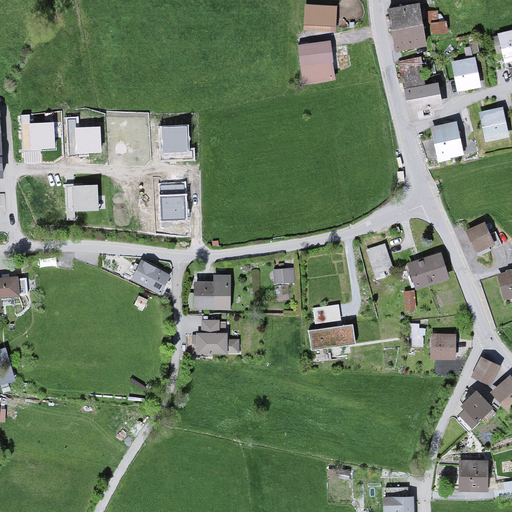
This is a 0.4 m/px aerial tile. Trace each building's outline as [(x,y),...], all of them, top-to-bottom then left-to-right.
[(335,6),(303,4),(302,30),(334,32),(335,6)] [(416,6),(384,10),(389,52),(421,48),(416,6)] [(429,9),(430,19),(438,19),(437,9),(429,9)] [(443,20),(430,23),(432,33),(445,31),(443,20)] [(511,32),(499,36),(503,52),(511,49),(511,32)] [(326,42),(293,46),(297,81),(330,77),(326,42)] [(469,45),(471,53),(479,51),(477,43),(469,45)] [(400,63),(404,87),(423,84),(419,60),(400,63)] [(477,61),(453,63),(454,79),(478,78),(477,61)] [(423,84),(404,87),(408,113),(443,108),(439,81),(423,84)] [(502,107),(479,111),(484,141),(508,137),(502,107)] [(22,112),(23,148),(56,147),(55,118),(30,119),(30,112),(22,112)] [(460,122),(427,128),(432,158),(465,152),(460,122)] [(96,184),(66,186),(67,210),(98,208),(96,184)] [(486,224),(467,232),(475,251),(494,243),(486,224)] [(384,243),(366,249),(374,274),(392,268),(384,243)] [(438,252),(406,263),(415,289),(447,278),(438,252)] [(164,274),(139,262),(132,277),(156,289),(164,274)] [(290,266),(268,267),(269,282),(290,282),(290,266)] [(511,269),(496,274),(502,300),(511,297),(511,269)] [(225,273),(207,274),(208,280),(189,281),(190,309),(226,308),(225,273)] [(13,276),(0,277),(0,299),(14,298),(13,276)] [(411,292),(403,293),(404,311),(412,310),(411,292)] [(217,320),(199,320),(199,332),(193,332),(193,353),(226,353),(225,333),(218,333),(217,320)] [(421,323),(410,324),(410,345),(422,345),(421,323)] [(350,325),(310,331),(312,347),(353,341),(350,325)] [(428,358),(454,358),(455,334),(428,334),(428,358)] [(4,349),(0,349),(0,380),(13,377),(4,349)] [(468,377),(486,385),(495,367),(478,358),(468,377)] [(511,381),(508,376),(488,392),(504,413),(511,406),(511,381)] [(489,408),(473,392),(452,414),(468,429),(489,408)] [(483,460),(454,460),(455,492),(483,492),(483,460)] [(450,475),(441,475),(442,483),(451,482),(450,475)] [(511,482),(494,485),(496,499),(511,496),(511,482)] [(410,511),(411,495),(379,496),(378,511),(410,511)]
